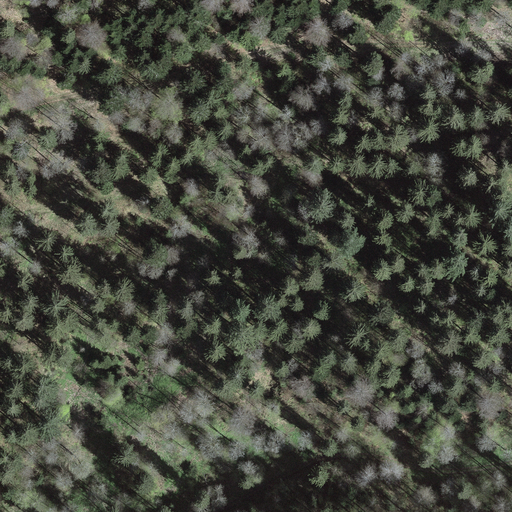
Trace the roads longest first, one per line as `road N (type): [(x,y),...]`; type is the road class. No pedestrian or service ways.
road 1 (track): [(0,115),(282,43),(511,47)]
road 2 (track): [(217,511),(333,456),(453,471),(511,461)]
